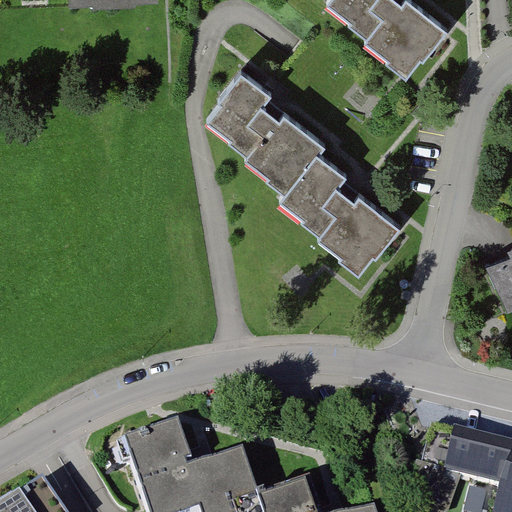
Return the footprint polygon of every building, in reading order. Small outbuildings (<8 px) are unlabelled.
[(339,0),(334,8),(376,40),(370,47),(411,78),(447,32),(410,3),(405,9),(393,0),(339,0)] [(273,96),(244,73),(207,118),(297,191),(290,200),(332,234),(326,241),(362,271),(397,229),(364,202),(359,208),(336,189),(345,177),(320,156),(328,146),(289,115),(282,123),(263,108),(273,96)] [(511,242),(507,245),(511,251),(511,254),(487,265),(510,315),(511,314),(511,242)] [(511,511),(511,444),(454,430),(443,471),(500,486),(494,511),(511,511)] [(180,432),(124,450),(144,511),(260,511),(261,511),(245,462),(195,478),(180,432)] [(0,511),(65,511),(43,479),(0,506),(0,511)] [(311,511),(307,497),(261,511),(311,511)]
